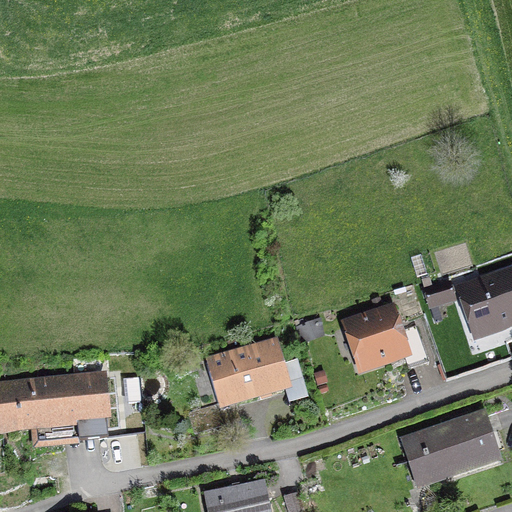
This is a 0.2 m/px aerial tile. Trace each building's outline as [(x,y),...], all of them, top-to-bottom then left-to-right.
[(511,276),(460,294),(474,336),(511,323),(511,276)] [(447,287),(424,294),(427,304),(451,297),(447,287)] [(359,371),(403,356),(407,370),(426,364),(414,329),(397,335),(390,314),(345,329),(359,371)] [(216,409),(284,388),(271,346),(204,366),(216,409)] [(32,429),(33,447),(106,440),(100,380),(0,389),(0,431),(0,432),(32,429)] [(415,489),(498,462),(483,417),(401,445),(415,489)] [(319,492),(316,482),(307,484),(310,495),(319,492)] [(268,511),(263,484),(202,497),(205,511),(268,511)] [(308,496),(305,485),(297,488),(300,498),(308,496)] [(286,511),(301,511),(296,495),(283,499),(286,511)]
